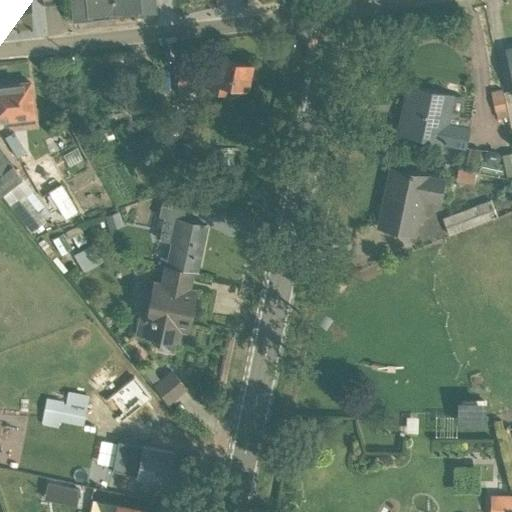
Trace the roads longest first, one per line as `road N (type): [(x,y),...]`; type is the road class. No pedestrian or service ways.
road 1 (primary): [(233,511),(333,26)]
road 2 (unclassified): [(333,26),(286,22),(0,53)]
